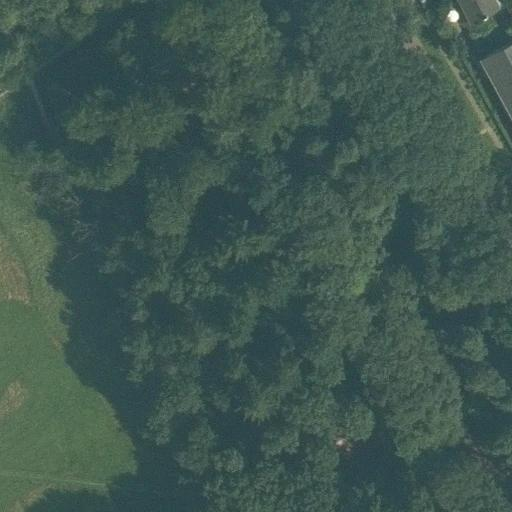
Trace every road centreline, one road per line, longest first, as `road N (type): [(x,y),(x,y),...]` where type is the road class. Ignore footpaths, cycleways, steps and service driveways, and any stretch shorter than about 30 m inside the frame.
road 1 (track): [(509,511),(217,0)]
road 2 (track): [(22,80),(99,191),(265,484),(296,511)]
road 3 (residential): [(511,226),(380,0)]
road 4 (track): [(133,0),(22,80),(0,37)]
